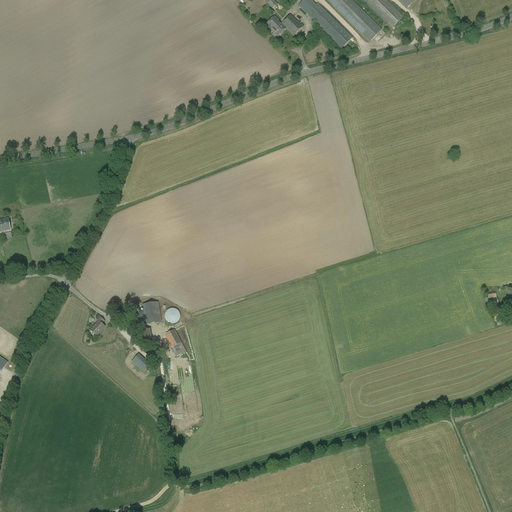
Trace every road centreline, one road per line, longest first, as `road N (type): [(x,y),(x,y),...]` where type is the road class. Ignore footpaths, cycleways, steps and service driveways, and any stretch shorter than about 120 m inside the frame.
road 1 (tertiary): [(129,138),(278,81),(511,16)]
road 2 (track): [(114,511),(156,498),(169,484),(192,487),(449,411)]
road 3 (track): [(192,314),(511,217)]
road 4 (unclassified): [(0,427),(16,369),(113,191),(129,138)]
road 5 (tertiary): [(0,159),(129,138)]
